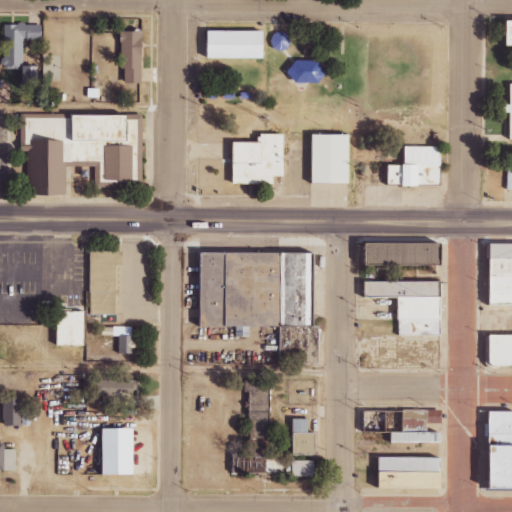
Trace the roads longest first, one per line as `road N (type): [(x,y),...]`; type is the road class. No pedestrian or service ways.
road 1 (residential): [(0,1),(511,7)]
road 2 (primary): [(511,221),(0,218)]
road 3 (residential): [(170,511),(173,0)]
road 4 (residential): [(464,511),(466,0)]
road 5 (residential): [(341,511),(338,221)]
road 6 (residential): [(238,511),(0,508)]
road 7 (residential): [(511,388),(341,389)]
